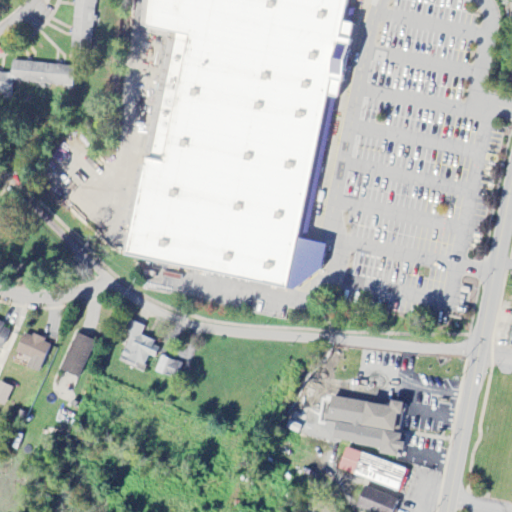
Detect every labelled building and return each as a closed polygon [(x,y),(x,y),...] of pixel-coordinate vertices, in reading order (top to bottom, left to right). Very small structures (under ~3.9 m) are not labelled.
[(72,0),(71,49),(91,50),(93,0),(72,0)] [(324,243),(319,268),(290,289),(119,252),(174,33),(141,24),(144,0),(343,0),(339,23),(349,25),(332,96),(325,96),(296,240),(324,243)] [(0,94),(10,95),(10,85),(71,88),(73,66),(11,63),(10,74),(0,73),(0,94)] [(129,339),(119,360),(135,368),(136,364),(144,367),(149,357),(154,359),(160,347),(140,337),(144,329),(130,322),(123,336),(129,339)] [(0,349),(2,350),(9,329),(0,326),(0,349)] [(95,341),(75,333),(59,372),(79,380),(95,341)] [(49,342),(22,334),(15,355),(29,359),(26,369),(40,374),(49,342)] [(155,374),(177,381),(182,365),(160,358),(155,374)] [(0,406),(4,408),(13,389),(0,383),(0,406)] [(403,405),(389,403),(388,408),(330,399),(328,411),(324,410),(322,422),(334,424),(331,442),(379,450),(378,455),(401,459),(405,436),(398,435),(403,405)] [(337,472),(401,493),(408,471),(344,450),(337,472)] [(393,511),(397,502),(363,488),(354,510),(359,511),(393,511)]
